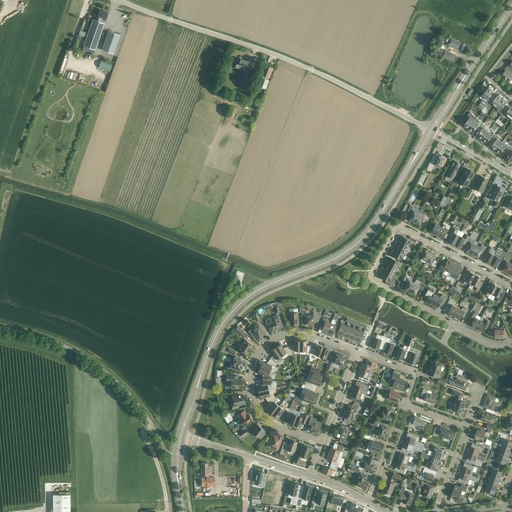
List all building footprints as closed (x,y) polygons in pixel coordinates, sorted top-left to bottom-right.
[(105,20),(108,12),(100,10),(96,20),(93,19),(84,46),(95,50),(105,23),(102,22),(103,19),(105,20)] [(114,54),(120,35),(109,31),(102,50),(114,54)] [(450,37),(447,44),(458,49),(461,42),(450,37)] [(441,58),(444,51),(436,47),(433,54),(441,58)] [(445,49),(441,56),(452,61),(455,54),(445,49)] [(239,64),(242,66),(238,78),(237,81),(244,83),(245,80),(246,80),(249,72),(245,70),(248,62),(241,59),(239,64)] [(100,61),(98,69),(110,71),(111,63),(100,61)] [(269,77),(272,68),(265,65),(261,78),(264,79),(265,76),(269,77)] [(511,71),(508,69),(506,71),(505,71),(502,76),(509,82),(511,77),(511,71)] [(261,78),(258,86),(266,88),(269,80),(264,79),(261,78)] [(484,93),(483,95),(482,95),(479,97),(483,100),(480,103),(485,107),(488,103),(492,98),(490,96),(493,92),(492,91),(493,90),(490,88),(490,89),(489,88),(486,91),(486,90),(484,93)] [(502,97),(500,95),(499,96),(498,95),(494,100),(492,98),(488,103),(491,105),(492,103),(496,107),(502,99),(502,98),(502,97)] [(506,101),(504,99),(503,99),(502,99),(496,107),(498,108),(497,111),(501,114),(506,109),(503,107),(507,102),(506,102),(506,101)] [(506,109),(501,114),(506,118),(507,116),(510,118),(511,114),(511,106),(508,110),(506,109)] [(469,128),(475,121),(477,118),(470,112),(465,119),(468,121),(464,125),(465,126),(464,127),(467,129),(468,128),(469,128)] [(479,130),(483,124),(479,120),(477,123),(475,121),(469,128),(469,129),(468,130),(471,132),(472,131),(473,132),(476,128),(479,130)] [(482,139),(488,132),(490,129),(488,128),(483,124),(479,130),(481,131),(478,136),(479,137),(478,137),(481,140),(481,139),(482,139)] [(488,132),(482,139),(483,140),(482,141),(485,143),(486,142),(487,143),(490,139),(492,140),(496,135),(494,133),(493,135),(488,132)] [(496,150),(502,142),(498,139),(500,137),(497,135),(496,135),(492,140),(495,142),(491,147),(492,147),(492,148),(494,151),(495,150),(496,150)] [(505,153),(511,146),(506,142),(504,144),(502,142),(496,150),(496,151),(496,152),(498,154),(499,153),(500,154),(504,149),(506,151),(505,153)] [(434,155),(426,169),(431,172),(434,165),(440,167),(440,166),(442,167),(447,158),(441,155),(440,156),(438,155),(437,157),(434,155)] [(446,175),(451,178),(452,179),(460,164),(454,161),(446,175)] [(471,171),(467,169),(459,182),(461,184),(462,183),(466,186),(473,173),(471,172),(471,171)] [(488,180),(480,175),(477,182),(476,181),(473,188),(482,193),(486,186),(485,186),(488,180)] [(499,202),(498,202),(503,192),(502,191),(503,189),(497,186),(493,194),(492,194),(489,198),(494,201),(491,205),(496,208),(499,202)] [(463,195),(468,198),(472,190),(468,187),(463,195)] [(447,197),(443,205),(445,207),(449,201),(450,201),(452,198),(448,196),(447,197)] [(508,197),(502,207),(506,209),(507,207),(511,209),(511,196),(511,197),(511,199),(508,197)] [(479,207),(483,209),(487,202),(483,200),(479,207)] [(414,223),(419,213),(420,210),(411,205),(408,211),(412,213),(409,219),(411,220),(410,221),(414,223)] [(420,210),(419,213),(414,223),(417,225),(418,224),(419,225),(423,219),(427,221),(430,216),(420,210)] [(437,235),(441,227),(438,225),(435,223),(433,226),(434,227),(431,232),(437,235)] [(437,235),(442,238),(443,237),(446,238),(448,236),(448,234),(446,233),(448,230),(445,228),(446,225),(443,224),(441,227),(437,235)] [(454,245),(459,236),(461,232),(458,230),(458,228),(453,226),(448,234),(448,236),(451,238),(449,242),(454,245)] [(472,254),(476,246),(473,244),(478,234),(473,231),(470,237),(466,244),(469,245),(466,251),(472,254)] [(466,244),(470,237),(461,232),(459,236),(454,245),(460,248),(462,244),(465,245),(466,243),(466,244)] [(400,241),(409,246),(411,241),(414,242),(415,239),(410,237),(408,239),(402,236),(400,241)] [(400,241),(397,246),(406,251),(409,246),(400,241)] [(484,253),(487,247),(481,244),(480,247),(476,246),(472,254),(478,257),(481,251),(484,253)] [(397,246),(395,251),(404,256),(406,251),(397,246)] [(490,263),(494,255),(491,253),(493,248),(488,246),(487,247),(484,253),(483,255),(486,256),(484,260),(490,263)] [(426,261),(431,251),(428,249),(427,250),(425,250),(422,256),(419,254),(416,260),(419,261),(421,259),(426,261)] [(504,263),(501,269),(507,273),(511,264),(506,261),(511,251),(508,250),(505,256),(502,262),(504,263)] [(404,256),(395,251),(392,256),(401,261),(404,256)] [(431,251),(426,261),(431,264),(430,265),(435,268),(438,262),(434,260),(436,255),(434,254),(435,253),(431,251)] [(496,252),(494,255),(490,263),(495,266),(498,262),(501,264),(502,262),(505,256),(499,254),(499,253),(496,252)] [(388,263),(397,268),(400,263),(391,258),(388,263)] [(447,276),(453,263),(448,260),(446,263),(443,261),(438,270),(443,273),(443,274),(447,276)] [(388,263),(386,268),(395,273),(397,268),(388,263)] [(453,263),(447,276),(450,278),(451,277),(456,279),(459,273),(461,271),(457,269),(459,266),(453,263)] [(386,268),(383,273),(392,278),(395,273),(386,268)] [(471,283),(475,275),(470,272),(468,275),(465,273),(464,275),(460,281),(466,284),(467,282),(471,283)] [(392,278),(383,273),(380,278),(386,281),(385,284),(390,287),(392,284),(389,283),(392,278)] [(409,293),(414,283),(409,280),(411,278),(406,275),(403,281),(408,283),(404,289),(406,290),(405,291),(409,293)] [(471,283),(469,287),(473,289),(473,288),(478,291),(482,283),(479,281),(481,278),(475,275),(471,283)] [(414,283),(409,293),(413,295),(413,294),(415,295),(418,289),(423,291),(426,285),(421,283),(419,286),(414,283)] [(493,295),(497,286),(492,283),(490,286),(488,284),(486,288),(483,294),(488,296),(490,293),(493,295)] [(497,286),(493,295),(496,296),(494,300),(499,302),(502,297),(504,293),(502,292),(503,289),(497,286)] [(431,304),(436,295),(433,294),(433,290),(429,287),(424,296),(427,298),(425,302),(428,303),(431,304)] [(436,295),(431,304),(434,306),(434,307),(437,308),(440,301),(444,303),(448,297),(442,294),(440,297),(436,295)] [(453,316),(458,308),(454,306),(455,304),(455,302),(449,299),(444,310),(448,312),(447,313),(449,314),(449,316),(451,317),(453,316)] [(272,307),(274,306),(277,313),(281,312),(277,302),(270,304),(272,307)] [(458,308),(453,316),(454,317),(454,318),(456,319),(458,319),(459,320),(461,316),(464,318),(468,309),(465,307),(462,308),(462,309),(458,308)] [(305,316),(304,325),(305,325),(309,325),(313,325),(313,322),(318,324),(321,315),(313,312),(313,316),(305,316)] [(298,313),(290,313),(290,325),(299,324),(298,313)] [(475,328),(480,320),(475,318),(476,315),(474,313),(471,319),(473,320),(471,326),(475,328)] [(269,319),(271,323),(268,324),(271,332),(283,327),(278,315),(269,319)] [(482,315),(480,320),(475,328),(480,331),(482,327),(486,329),(490,321),(484,318),(484,316),(482,315)] [(331,323),(328,322),(329,320),(323,318),(321,324),(324,325),(322,330),(327,332),(331,323)] [(341,324),(335,322),(335,320),(332,319),(331,323),(327,332),(333,334),(335,329),(338,330),(341,324)] [(259,324),(250,331),(259,342),(260,342),(262,340),(262,339),(267,335),(259,324)] [(341,324),(338,330),(337,333),(349,338),(352,328),(341,324)] [(238,326),(235,329),(243,337),(246,334),(238,326)] [(492,328),(489,334),(494,337),(502,338),(502,337),(507,335),(503,326),(500,328),(499,330),(494,330),(492,328)] [(352,328),(349,338),(360,342),(363,332),(352,328)] [(377,334),(371,347),(378,350),(378,348),(382,349),(386,337),(383,336),(377,334)] [(394,348),(397,341),(386,337),(382,349),(385,351),(384,352),(391,354),(393,348),(394,348)] [(250,352),(251,349),(253,345),(245,340),(239,349),(240,350),(240,351),(241,352),(243,352),(247,355),(249,352),(250,352)] [(289,346),(291,355),(294,354),(294,351),(300,351),(301,341),(295,340),(294,347),(289,346)] [(301,341),(300,351),(306,351),(305,354),(309,356),(312,349),(312,348),(306,347),(306,341),(301,341)] [(291,355),(289,346),(284,350),(281,344),(276,348),(281,356),(286,353),(288,356),(291,355)] [(309,356),(309,358),(313,359),(314,359),(315,359),(316,358),(317,355),(320,356),(324,347),(318,345),(316,351),(313,350),(313,348),(312,348),(312,349),(309,356)] [(407,346),(404,345),(403,348),(402,349),(399,347),(395,358),(399,359),(402,360),(407,346)] [(324,347),(320,356),(326,359),(329,349),(324,347)] [(279,363),(284,360),(281,356),(276,348),(271,351),(274,356),(270,359),(277,364),(279,362),(279,363)] [(415,365),(419,355),(409,351),(407,356),(410,357),(408,363),(410,363),(409,364),(413,365),(413,364),(415,365)] [(335,357),(333,362),(341,365),(339,368),(343,369),(344,366),(347,358),(343,356),(344,355),(340,354),(340,355),(336,354),(335,357)] [(235,357),(232,368),(241,371),(241,370),(242,370),(244,369),(245,366),(244,365),(246,362),(240,360),(241,359),(235,357)] [(277,364),(270,359),(268,364),(262,362),(260,367),(270,371),(273,372),(275,367),(277,364)] [(376,367),(377,364),(368,360),(366,365),(362,363),(360,369),(372,373),(373,370),(374,368),(376,367)] [(432,362),(428,374),(437,378),(442,366),(432,362)] [(319,373),(320,370),(311,366),(310,371),(311,372),(311,373),(313,374),(311,377),(321,380),(323,375),(319,373)] [(270,371),(260,367),(258,373),(262,375),(262,380),(270,381),(271,378),(273,372),(270,371)] [(370,378),(372,373),(360,369),(358,374),(364,376),(362,381),(367,383),(369,378),(370,378)] [(393,373),(391,379),(395,380),(393,385),(402,388),(405,381),(400,380),(399,378),(400,375),(393,373)] [(451,376),(449,381),(450,382),(449,385),(462,389),(464,383),(465,383),(467,377),(457,373),(456,377),(452,375),(451,375),(451,376)] [(226,376),(226,381),(231,381),(231,388),(242,388),(242,380),(234,380),(234,376),(226,376)] [(321,380),(311,377),(309,382),(306,381),(305,384),(312,387),(313,384),(319,386),(321,380)] [(262,386),(257,387),(259,393),(269,390),(272,389),(271,383),(271,381),(270,381),(262,380),(262,385),(262,386)] [(352,390),(365,394),(367,388),(364,387),(365,384),(359,382),(358,385),(355,384),(352,390)] [(305,394),(314,398),(316,393),(311,390),(312,387),(305,384),(304,388),(307,389),(305,394)] [(421,396),(425,397),(424,400),(432,403),(434,399),(437,400),(439,394),(423,388),(421,396)] [(269,390),(259,393),(260,398),(266,397),(268,402),(275,397),(273,395),(270,395),(269,390)] [(365,394),(352,390),(350,395),(353,397),(352,400),(360,403),(362,399),(360,399),(362,393),(365,395),(365,394)] [(390,395),(388,399),(396,403),(398,398),(397,398),(399,393),(390,390),(389,394),(390,395)] [(455,399),(456,400),(452,410),(460,413),(463,406),(464,406),(465,402),(460,400),(462,393),(452,390),(450,394),(456,396),(455,399)] [(290,392),(290,393),(291,396),(292,397),(293,400),(300,403),(302,399),(295,396),(293,394),(290,392)] [(238,394),(232,396),(235,406),(246,404),(244,396),(239,398),(238,394)] [(314,398),(305,394),(303,400),(312,404),(314,398)] [(488,395),(483,406),(495,410),(498,403),(494,401),(495,398),(488,395)] [(273,414),(279,406),(275,402),(277,400),(275,397),(268,402),(272,405),(268,410),(273,414)] [(284,409),(286,407),(282,403),(279,406),(273,414),(277,418),(284,410),(284,409)] [(345,411),(356,415),(354,414),(356,409),(358,409),(360,405),(353,403),(352,406),(351,405),(350,406),(347,405),(345,411)] [(383,412),(381,418),(390,422),(392,415),(390,414),(392,409),(386,407),(384,412),(383,412)] [(289,409),(288,412),(287,415),(291,417),(289,423),(294,425),(298,415),(293,413),(294,410),(289,409)] [(247,414),(244,410),(238,415),(240,419),(239,420),(241,423),(242,423),(244,426),(253,420),(248,413),(247,414)] [(356,415),(345,411),(342,417),(344,417),(344,418),(345,419),(344,421),(350,424),(351,421),(353,417),(355,418),(356,415)] [(483,412),(480,420),(491,424),(494,416),(483,412)] [(229,413),(223,416),(227,423),(233,420),(229,413)] [(305,424),(308,416),(304,414),(303,417),(298,415),(294,425),(300,427),(302,422),(305,424)] [(509,434),(511,435),(511,434),(511,415),(509,414),(503,428),(511,431),(509,434)] [(318,434),(322,422),(311,417),(307,426),(311,428),(310,431),(318,434)] [(415,425),(417,425),(416,427),(424,430),(427,422),(423,421),(423,420),(415,417),(414,418),(411,417),(408,426),(414,428),(415,425)] [(379,424),(376,435),(384,438),(388,427),(379,424)] [(254,426),(251,431),(261,439),(267,432),(258,425),(257,428),(254,426)] [(353,429),(345,426),(344,428),(339,426),(337,432),(346,435),(347,432),(348,432),(350,432),(350,431),(352,432),(353,429)] [(435,433),(438,434),(448,438),(451,430),(441,426),(439,431),(436,430),(437,428),(432,426),(429,434),(434,435),(435,433)] [(238,434),(236,435),(240,439),(242,440),(244,438),(243,437),(248,433),(245,429),(239,433),(238,434)] [(505,439),(504,443),(511,445),(511,440),(508,439),(509,436),(499,431),(497,436),(500,437),(505,439)] [(346,435),(337,432),(335,437),(340,439),(339,442),(347,445),(348,442),(344,440),(346,435)] [(406,442),(423,448),(424,444),(415,441),(417,436),(408,433),(406,438),(407,439),(406,442)] [(484,437),(476,434),(474,438),(477,440),(482,442),(484,437)] [(269,443),(267,447),(271,448),(271,447),(278,449),(282,436),(279,435),(278,437),(273,435),(269,444),(269,443)] [(287,452),(288,450),(294,452),(296,446),(297,442),(291,440),(288,446),(287,448),(286,447),(285,451),(287,452)] [(372,440),(370,440),(366,450),(374,453),(375,451),(378,452),(378,451),(379,451),(380,450),(380,449),(379,449),(381,444),(372,440)] [(423,448),(406,442),(405,446),(403,445),(401,450),(411,454),(412,449),(422,452),(423,448)] [(471,453),(487,459),(489,455),(480,452),(482,447),(472,443),(470,449),(472,449),(471,453)] [(329,453),(338,456),(341,457),(343,453),(342,451),(344,446),(338,444),(336,449),(331,447),(329,453)] [(294,462),(298,464),(300,459),(305,461),(309,450),(313,452),(314,448),(304,445),(300,456),(297,455),(294,462)] [(441,460),(444,454),(443,453),(444,450),(434,446),(433,450),(431,456),(422,452),(422,453),(441,460)] [(399,462),(416,468),(417,464),(408,461),(410,456),(400,452),(398,458),(400,458),(399,462)] [(330,465),(337,468),(340,460),(337,459),(338,456),(329,453),(327,458),(332,460),(330,465)] [(430,460),(429,462),(428,466),(437,469),(439,465),(441,460),(422,453),(420,456),(430,460)] [(487,459),(471,453),(469,456),(468,456),(466,461),(475,464),(477,459),(486,463),(487,459)] [(507,459),(498,456),(497,461),(505,464),(507,459)] [(363,468),(371,471),(374,465),(372,464),(374,459),(368,457),(367,462),(362,460),(360,461),(358,467),(363,468)] [(416,468),(399,462),(398,465),(396,465),(394,470),(403,473),(405,469),(414,472),(416,468)] [(211,466),(208,466),(208,463),(201,463),(201,475),(212,475),(211,466)] [(463,472),(480,479),(481,474),(472,471),(474,466),(464,463),(463,468),(464,469),(463,472)] [(337,468),(330,465),(329,468),(324,466),(322,471),(323,472),(325,473),(334,476),(337,468)] [(421,478),(424,479),(431,482),(433,477),(434,477),(436,471),(424,467),(422,473),(423,473),(421,478)] [(257,471),(255,482),(258,483),(257,486),(264,488),(267,477),(264,476),(265,473),(257,471)] [(393,472),(391,479),(400,482),(403,476),(393,472)] [(480,479),(463,472),(462,476),(460,475),(458,480),(468,484),(469,479),(478,482),(480,479)] [(367,489),(368,485),(367,485),(368,482),(365,481),(367,475),(360,473),(357,479),(359,480),(357,486),(366,489),(366,488),(367,489)] [(214,477),(202,477),(202,486),(209,486),(209,488),(214,488),(214,477)] [(382,491),(384,492),(383,495),(389,497),(390,494),(391,494),(395,483),(386,480),(382,491)] [(291,482),(289,494),(294,495),(292,504),(296,505),(300,491),(297,490),(298,485),(298,484),(291,482)] [(453,491),(461,494),(462,490),(466,492),(467,487),(462,484),(461,487),(455,485),(453,491)] [(426,485),(422,495),(430,498),(431,494),(432,494),(435,488),(426,485)] [(300,491),(296,505),(301,506),(302,504),(303,498),(308,499),(309,500),(312,488),(307,487),(305,487),(304,492),(300,491)] [(401,487),(397,498),(403,500),(402,502),(410,505),(414,494),(406,491),(405,493),(403,492),(404,488),(401,487)] [(318,491),(315,502),(324,504),(326,493),(318,491)] [(461,494),(453,491),(451,497),(456,499),(455,502),(461,504),(463,499),(460,497),(461,494)] [(70,511),(70,494),(53,494),(53,511),(70,511)] [(328,498),(327,507),(332,508),(333,504),(341,506),(343,498),(339,497),(339,496),(339,497),(337,496),(333,495),(332,499),(328,498)] [(346,504),(344,511),(350,511),(351,511),(361,511),(362,511),(361,511),(363,509),(358,506),(358,505),(358,506),(356,504),(355,505),(352,503),(351,503),(351,504),(350,506),(347,505),(347,504),(346,504)]
